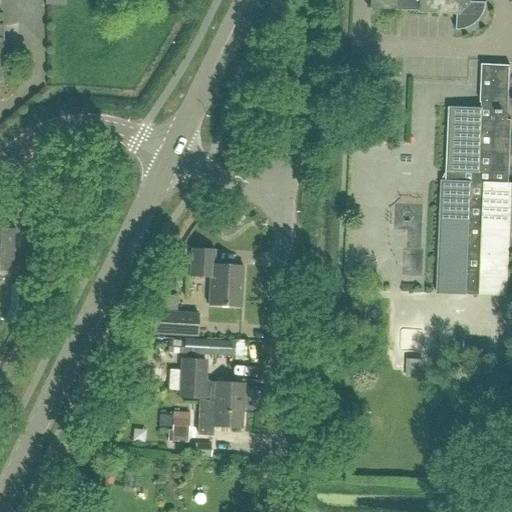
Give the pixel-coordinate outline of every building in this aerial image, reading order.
[(372,0),(372,10),(420,12),(420,13),(457,15),(456,30),(459,30),(462,30),(465,29),(468,28),(471,27),(473,26),(476,24),(478,22),(480,20),(482,17),(483,15),(484,12),(485,9),(486,6),(486,3),(470,2),(470,0),(372,0)] [(449,108),(446,172),(447,172),(447,181),(441,181),(437,294),(509,297),(511,227),(511,184),(509,184),(511,121),(508,121),(510,68),(510,66),(482,65),(481,103),(482,103),(482,109),(449,108)] [(0,271),(13,273),(16,230),(0,229),(0,271)] [(190,249),(189,277),(209,278),(208,305),(241,307),(243,267),(214,265),(214,251),(190,249)] [(150,312),(149,334),(197,337),(198,314),(150,312)] [(184,338),(183,354),(230,357),(231,341),(184,338)] [(408,360),(407,379),(421,380),(422,360),(408,360)] [(177,399),(197,400),(197,398),(221,399),(220,411),(241,411),(242,385),(210,384),(210,387),(204,386),(206,362),(179,361),(177,399)] [(240,429),(241,411),(220,411),(221,399),(197,398),(197,400),(195,437),(213,438),(213,428),(240,429)] [(167,430),(167,432),(167,442),(189,442),(190,413),(172,412),(172,419),(161,418),(160,429),(167,430)] [(211,444),(194,444),(194,455),(210,456),(211,444)]
